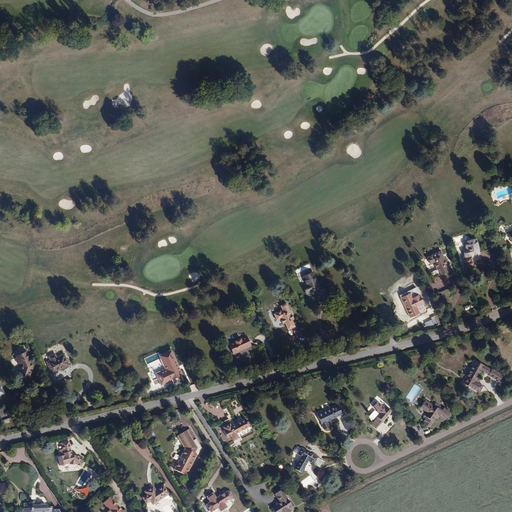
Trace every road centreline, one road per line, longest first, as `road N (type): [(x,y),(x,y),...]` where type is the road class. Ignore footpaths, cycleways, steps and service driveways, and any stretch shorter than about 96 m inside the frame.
road 1 (residential): [(0,442),(414,344),(511,307)]
road 2 (unclassified): [(377,460),(511,402)]
